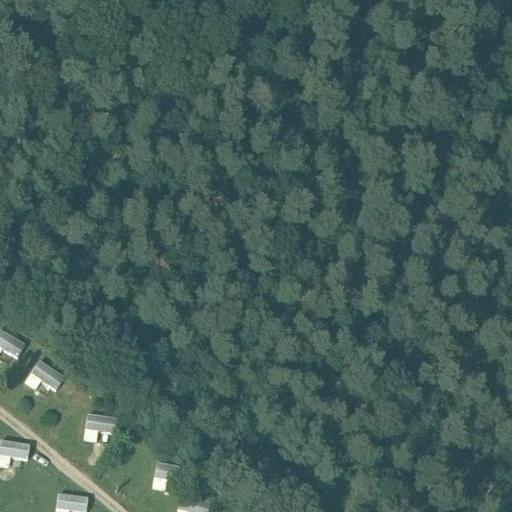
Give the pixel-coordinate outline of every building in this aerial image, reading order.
[(24,347),(0,333),(0,349),(17,359),(24,347)] [(26,365),(25,379),(54,381),(55,367),(26,365)] [(86,418),(85,432),(114,435),(115,421),(86,418)] [(0,443),(0,457),(26,462),(28,448),(0,443)] [(26,493),(39,496),(42,485),(58,488),(61,472),(31,466),(26,493)] [(157,467),(154,481),(183,486),(185,472),(157,467)] [(64,498),(62,511),(63,511),(91,511),(93,502),(64,498)] [(182,499),(179,511),(209,511),(211,507),(182,499)]
